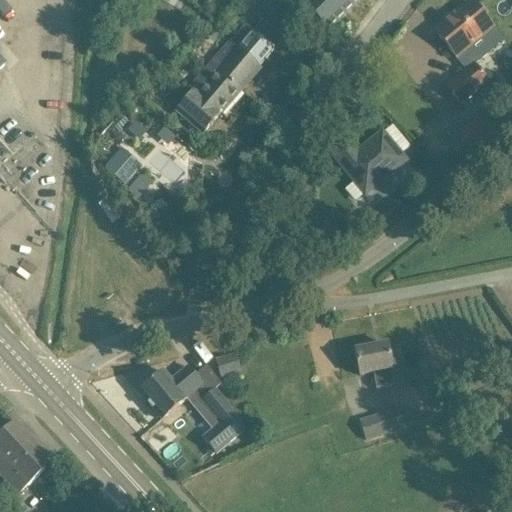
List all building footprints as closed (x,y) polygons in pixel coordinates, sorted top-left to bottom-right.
[(328,32),(345,15),(330,0),(309,0),(303,6),(328,32)] [(330,0),(345,15),(360,0),(330,0)] [(504,41),(494,29),(471,1),(434,32),(466,71),(444,89),(460,107),(489,83),(474,66),(504,41)] [(231,43),(230,43),(190,91),(192,92),(175,112),(203,136),(221,115),(220,114),(284,41),(262,22),(252,33),(245,27),(231,43)] [(482,112),(458,133),(473,152),(498,131),(482,112)] [(334,169),(368,207),(408,171),(383,143),(364,160),(365,162),(360,166),(350,154),(334,169)] [(140,166),(120,150),(104,169),(125,186),(140,166)] [(410,183),(419,194),(440,177),(432,166),(410,183)] [(343,233),(327,222),(318,234),(335,245),(343,233)] [(355,352),(357,362),(360,377),(372,374),(375,390),(393,386),(390,371),(393,370),(388,345),(355,352)] [(240,373),(236,357),(216,363),(221,378),(240,373)] [(200,402),(221,426),(204,441),(217,456),(246,431),(235,414),(215,390),(222,385),(207,366),(195,377),(188,368),(171,382),(164,373),(139,393),(162,421),(187,401),(195,394),(202,402),(200,402)] [(367,441),(404,429),(398,410),(360,423),(367,441)] [(0,474),(18,495),(28,486),(53,464),(15,422),(0,436),(0,474)] [(511,482),(500,489),(505,497),(511,493),(511,482)] [(502,511),(511,511),(511,501),(500,507),(502,511)]
